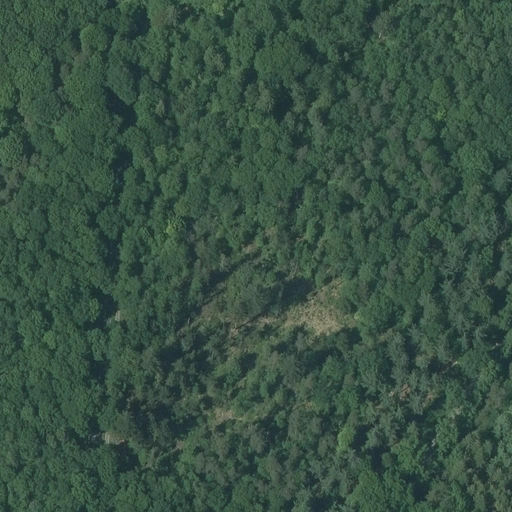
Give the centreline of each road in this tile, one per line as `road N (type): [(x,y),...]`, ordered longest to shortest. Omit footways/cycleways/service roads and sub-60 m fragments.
road 1 (primary): [(87,511),(123,118),(149,0)]
road 2 (unclassified): [(392,511),(511,328)]
